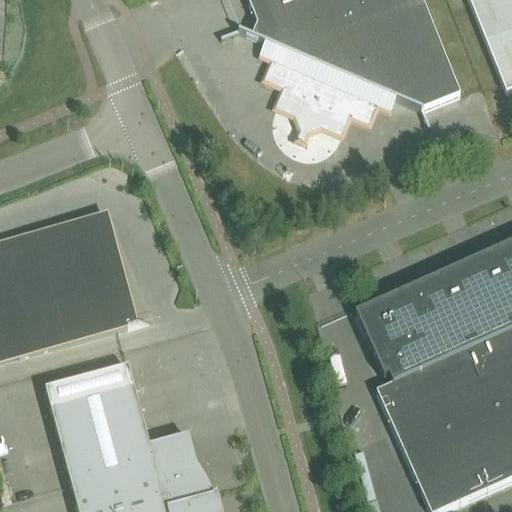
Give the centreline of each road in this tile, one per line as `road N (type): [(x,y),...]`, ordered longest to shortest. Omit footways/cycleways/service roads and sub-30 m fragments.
road 1 (unclassified): [(214,301),(511,174)]
road 2 (unclassified): [(282,511),(214,301)]
road 3 (unclassified): [(214,301),(139,128)]
road 4 (unclassified): [(0,177),(139,128)]
road 5 (unclassified): [(139,128),(86,0)]
